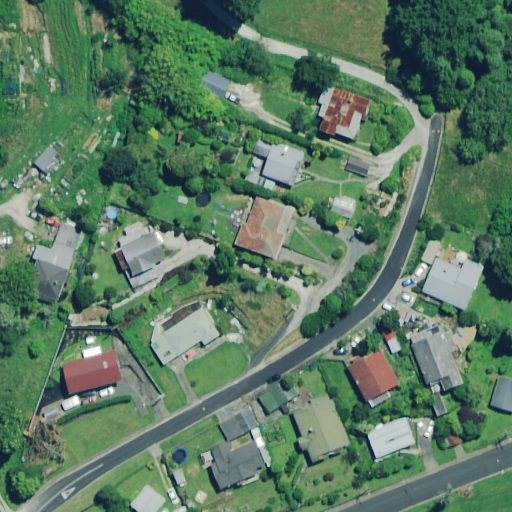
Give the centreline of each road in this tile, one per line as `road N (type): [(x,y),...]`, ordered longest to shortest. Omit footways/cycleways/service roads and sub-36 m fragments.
road 1 (residential): [(437,110),(411,222),(375,294),(339,327),(41,511)]
road 2 (residential): [(371,511),(511,455)]
